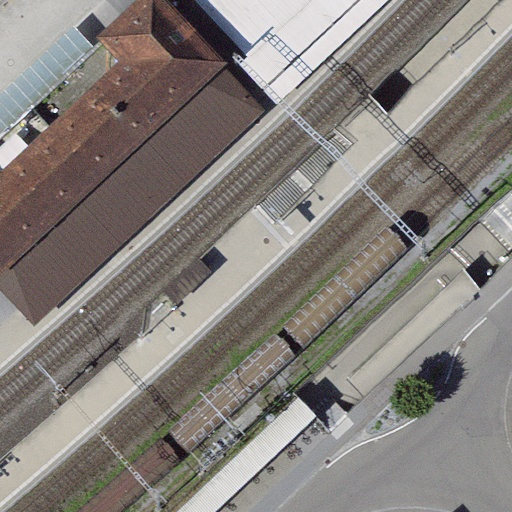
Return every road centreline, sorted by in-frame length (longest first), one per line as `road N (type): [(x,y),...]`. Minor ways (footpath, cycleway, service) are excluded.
road 1 (residential): [(316,511),(386,467),(460,453)]
road 2 (residential): [(460,453),(481,363),(511,326)]
